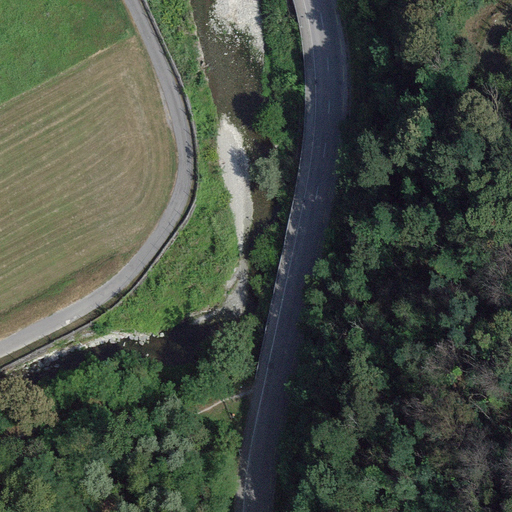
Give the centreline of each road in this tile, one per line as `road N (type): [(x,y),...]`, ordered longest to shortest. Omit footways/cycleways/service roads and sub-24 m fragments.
road 1 (tertiary): [(256,511),(325,121),(329,64),(311,0)]
road 2 (track): [(0,349),(127,274),(167,224),(184,175),(179,122),(126,0)]
